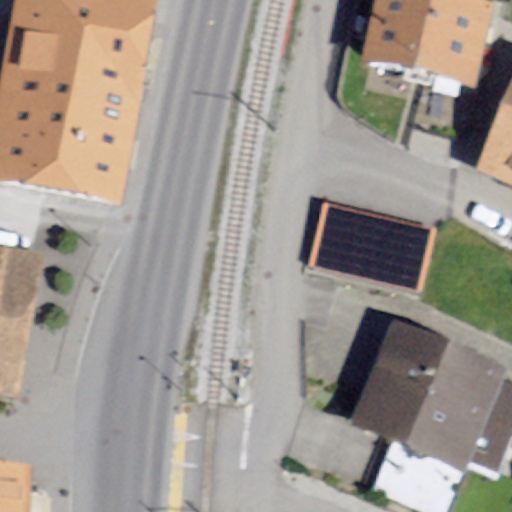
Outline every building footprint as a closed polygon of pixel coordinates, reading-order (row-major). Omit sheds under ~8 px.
[(159,3),(143,0),(22,0),(0,138),(0,195),(124,216),(159,3)] [(380,0),(365,77),(478,100),(495,14),(423,0),(380,0)] [(511,111),(479,185),(511,199),(511,111)] [(318,259),(424,286),(440,223),(334,196),(318,259)] [(0,410),(13,413),(41,268),(0,259),(0,410)] [(468,485),(508,385),(393,340),(354,440),(468,485)] [(0,511),(31,511),(32,486),(0,485),(0,511)]
